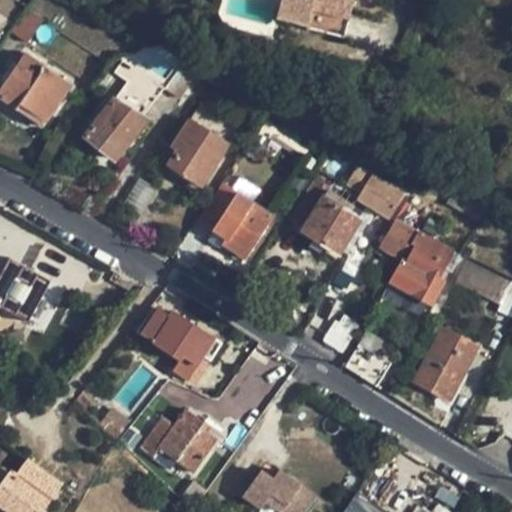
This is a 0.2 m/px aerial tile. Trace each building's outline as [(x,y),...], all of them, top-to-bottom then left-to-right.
[(355,0),(281,0),(280,5),(278,15),(310,23),(310,27),(346,37),(355,0)] [(27,7),(15,26),(11,33),(29,43),(45,19),(27,7)] [(0,50),(11,33),(15,26),(0,16),(0,50)] [(46,66),(28,54),(0,95),(45,127),(72,86),(45,67),(46,66)] [(129,83),(86,137),(115,161),(148,119),(160,105),(171,90),(126,59),(117,75),(129,83)] [(256,107),(262,97),(222,72),(218,77),(221,80),(220,85),(256,107)] [(153,123),(148,119),(115,161),(119,163),(153,123)] [(228,146),(191,122),(174,146),(180,150),(171,165),(202,186),(228,146)] [(360,168),(363,170),(372,176),(387,185),(390,178),(364,162),(360,168)] [(372,176),(363,170),(353,188),(361,193),(372,176)] [(359,218),(368,203),(358,197),(317,172),(290,220),(305,228),(304,232),(315,239),(312,245),(335,260),(362,220),(359,218)] [(372,176),(361,193),(358,197),(368,203),(390,217),(403,195),(387,185),(372,176)] [(479,222),(491,200),(459,180),(445,202),(479,222)] [(272,217),(224,184),(200,220),(229,240),(225,246),(246,259),(272,217)] [(500,231),(506,220),(498,216),(492,227),(500,231)] [(511,222),(506,220),(500,231),(511,236),(511,222)] [(402,257),(416,231),(400,222),(386,248),(402,257)] [(444,270),(452,274),(461,256),(419,233),(393,282),(432,302),(444,280),(440,277),(444,270)] [(459,280),(502,303),(511,281),(469,260),(459,280)] [(511,281),(502,303),(499,311),(511,316),(511,281)] [(174,311),(168,318),(157,312),(142,335),(145,338),(143,344),(152,350),(156,344),(181,361),(175,371),(191,381),(206,358),(213,362),(224,344),(174,311)] [(353,334),(336,324),(328,337),(345,347),(353,334)] [(445,379),(458,385),(479,347),(445,329),(418,380),(438,391),(445,379)] [(382,341),(367,332),(347,367),(378,386),(391,364),(374,354),(382,341)] [(451,398),(458,385),(445,379),(438,391),(451,398)] [(95,397),(86,390),(77,402),(91,414),(97,407),(91,402),(95,397)] [(113,408),(107,414),(125,429),(130,422),(113,408)] [(204,429),(208,422),(189,410),(176,427),(165,419),(143,450),(159,461),(165,453),(193,473),(218,439),(210,433),(204,429)] [(125,429),(107,414),(100,423),(117,439),(125,429)] [(214,426),(208,422),(204,429),(210,433),(214,426)] [(0,486),(0,504),(10,511),(14,511),(19,506),(27,511),(43,511),(64,485),(29,460),(18,474),(12,470),(0,486)] [(306,511),(316,499),(280,473),(274,480),(262,472),(244,496),(262,509),(266,503),(278,511),(306,511)] [(382,511),(368,501),(359,511),(382,511)]
